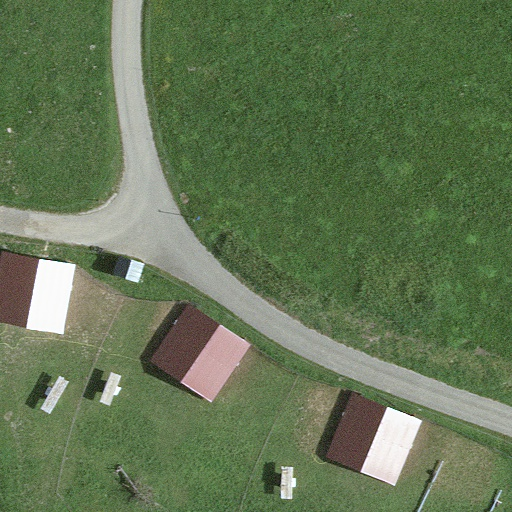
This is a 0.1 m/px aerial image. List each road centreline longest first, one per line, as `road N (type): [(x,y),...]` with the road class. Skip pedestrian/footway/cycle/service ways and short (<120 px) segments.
road 1 (track): [(511,430),(328,365),(218,300),(165,234)]
road 2 (track): [(165,234),(138,132),(133,0)]
road 3 (track): [(0,229),(57,239),(165,234)]
